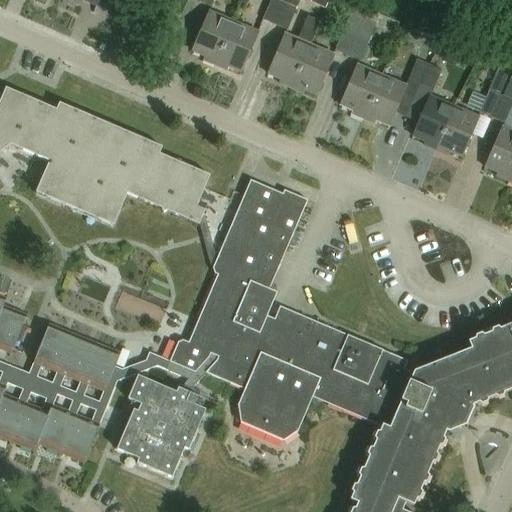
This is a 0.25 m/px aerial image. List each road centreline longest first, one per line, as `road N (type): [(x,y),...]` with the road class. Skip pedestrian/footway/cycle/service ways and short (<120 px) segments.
road 1 (residential): [(393,196),(0,26)]
road 2 (residential): [(393,196),(408,269),(436,292),(477,282),(487,269),(484,234)]
